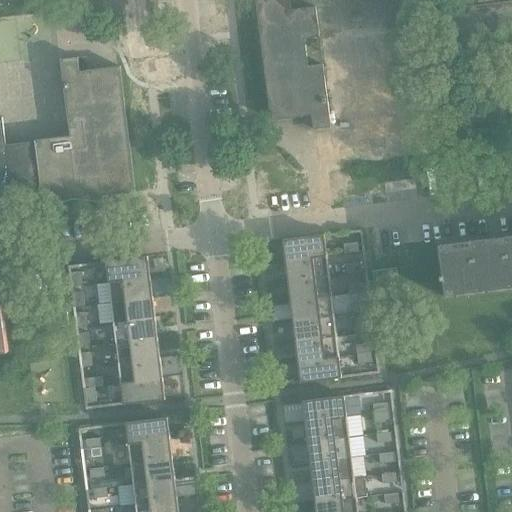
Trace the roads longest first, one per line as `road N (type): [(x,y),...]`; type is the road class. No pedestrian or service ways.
road 1 (residential): [(511,199),(217,233)]
road 2 (residential): [(248,511),(217,233)]
road 3 (residential): [(217,233),(185,0)]
road 4 (residential): [(217,233),(0,262)]
